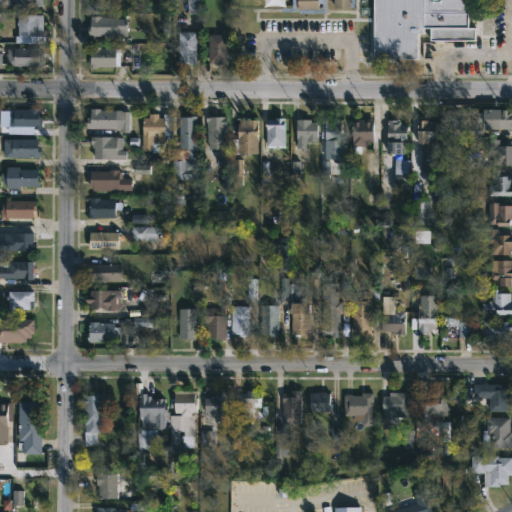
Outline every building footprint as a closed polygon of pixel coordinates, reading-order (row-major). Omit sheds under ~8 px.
[(200,13),(199,0),(186,0),(187,14),(200,13)] [(318,0),(318,8),(296,8),(296,0),(318,0)] [(350,0),(350,9),(333,9),(333,0),(350,0)] [(467,0),(467,27),(474,28),(473,40),(429,40),(430,28),(422,28),(422,34),(417,34),(417,59),(373,59),(373,0),(467,0)] [(42,16),(42,30),(38,30),(38,35),(35,35),(35,38),(21,38),(21,35),(17,35),(17,25),(16,25),(17,14),(42,14),(42,16)] [(100,15),(127,18),(127,36),(87,35),(88,24),(90,24),(90,15),(100,15)] [(224,27),(223,34),(226,34),(225,64),(207,63),(209,26),(224,27)] [(196,32),(196,63),(178,62),(178,50),(175,50),(175,41),(178,41),(178,31),(196,31),(196,32)] [(100,46),(100,47),(116,47),(116,52),(118,52),(118,64),(115,64),(115,66),(88,67),(90,46),(100,46)] [(39,65),(7,65),(7,48),(39,47),(39,65)] [(39,108),(39,116),(41,116),(40,129),(7,127),(8,118),(6,118),(8,109),(39,108)] [(100,108),(100,109),(129,111),(128,132),(120,132),(120,128),(113,128),(113,134),(91,134),(91,128),(86,128),(86,117),(89,117),(89,108),(100,108)] [(501,108),(511,108),(511,128),(484,128),(484,121),(481,121),(481,135),(462,134),(462,119),(480,119),(480,113),(484,113),(484,108),(501,108)] [(158,113),(158,117),(163,117),(163,113),(169,113),(169,126),(164,126),(163,142),(152,142),(152,150),(141,150),(142,117),(148,117),(148,113),(158,113)] [(215,114),(215,116),(226,116),(224,148),(206,148),(206,121),(205,121),(205,114),(215,114)] [(195,148),(195,159),(197,159),(197,169),(191,169),(191,184),(181,184),(181,189),(174,189),(174,182),(180,182),(180,179),(172,179),(172,165),(170,165),(170,147),(178,147),(178,116),(197,115),(197,148),(195,148)] [(284,117),(285,146),(266,145),(266,124),(272,124),(272,117),(284,117)] [(338,118),(338,121),(341,121),(341,136),(344,136),(344,144),(327,144),(327,141),(325,141),(325,118),(338,118)] [(231,154),(231,138),(237,138),(237,123),(239,123),(239,119),(258,119),(257,153),(231,154)] [(311,119),(311,121),(317,121),(317,141),(305,141),(305,150),(300,150),(300,148),(296,148),(296,119),(311,119)] [(366,146),(352,146),(352,119),(373,119),(373,142),(367,142),(366,146)] [(399,119),(400,123),(408,123),(407,141),(403,141),(403,153),(386,153),(388,119),(399,119)] [(429,120),(429,121),(436,121),(436,140),(430,140),(430,155),(435,155),(434,163),(421,163),(420,145),(420,142),(417,142),(416,138),(417,119),(429,120)] [(117,136),(117,149),(126,149),(126,159),(93,159),(93,145),(90,145),(90,135),(117,136)] [(37,138),(37,146),(40,146),(40,157),(4,157),(3,139),(37,138)] [(498,145),(511,145),(511,165),(492,165),(492,154),(488,153),(488,139),(498,139),(498,145)] [(409,159),(409,182),(394,182),(395,159),(409,159)] [(18,166),(18,169),(38,169),(38,186),(19,185),(18,188),(5,188),(5,181),(1,181),(1,172),(6,172),(6,166),(18,166)] [(149,166),(135,166),(134,174),(149,174),(149,166)] [(119,169),(119,171),(122,171),(122,178),(132,178),(131,190),(117,190),(113,190),(113,193),(101,193),(101,190),(92,190),(92,188),(88,188),(88,170),(119,169)] [(504,169),(504,175),(511,175),(511,184),(511,195),(489,195),(489,185),(495,185),(495,183),(492,183),(492,169),(504,169)] [(99,198),(115,199),(115,202),(120,202),(120,209),(115,209),(115,217),(87,217),(87,206),(89,206),(90,198),(99,198)] [(35,210),(35,217),(0,217),(0,203),(5,203),(5,200),(36,200),(35,210)] [(431,200),(416,200),(415,224),(430,225),(431,200)] [(496,202),(504,202),(504,205),(511,205),(511,219),(510,219),(510,225),(488,225),(489,202),(496,202)] [(147,223),(148,216),(132,215),(132,223),(147,223)] [(157,226),(156,240),(131,240),(131,226),(157,226)] [(498,228),(498,234),(511,234),(511,249),(510,249),(510,255),(490,254),(490,242),(488,241),(488,228),(498,228)] [(118,240),(118,249),(88,249),(89,231),(118,232),(118,240)] [(33,250),(0,250),(0,233),(33,233),(33,250)] [(275,270),(274,270),(274,253),(276,253),(276,243),(288,244),(287,271),(275,270)] [(511,260),(511,286),(499,286),(499,282),(493,282),(493,280),(491,280),(491,260),(511,260)] [(0,261),(32,261),(32,267),(35,267),(35,272),(33,272),(33,279),(0,278),(0,261)] [(121,281),(88,281),(88,264),(121,264),(121,281)] [(429,279),(429,266),(413,266),(413,279),(429,279)] [(222,309),(221,315),(225,315),(225,340),(206,338),(206,322),(203,322),(203,307),(208,307),(208,304),(219,304),(219,272),(229,272),(228,309),(222,309)] [(349,281),(348,323),(342,323),(342,312),(340,312),(339,337),(321,334),(322,300),(341,301),(341,287),(338,287),(338,281),(349,281)] [(371,301),(371,334),(350,334),(352,304),(350,304),(350,295),(369,295),(369,288),(378,289),(378,302),(371,301)] [(501,289),(501,293),(511,293),(510,300),(511,300),(511,313),(482,313),(482,303),(488,303),(488,301),(492,301),(492,289),(501,289)] [(119,290),(119,295),(124,295),(124,302),(115,302),(115,311),(105,311),(105,308),(89,308),(89,303),(85,303),(85,299),(90,299),(90,290),(119,290)] [(32,292),(33,309),(8,310),(8,300),(5,300),(5,295),(7,295),(8,291),(32,292)] [(395,296),(395,311),(405,311),(405,334),(381,332),(382,295),(395,296)] [(419,334),(417,334),(419,296),(437,295),(436,334),(419,334)] [(314,303),(314,310),(310,310),(309,338),(300,338),(300,336),(294,336),(294,333),(291,333),(290,303),(314,303)] [(278,305),(278,337),(268,337),(268,334),(260,334),(260,310),(259,310),(259,305),(278,305)] [(249,306),(248,336),(231,334),(231,306),(249,306)] [(187,307),(187,308),(196,308),(196,322),(201,322),(201,333),(196,333),(196,338),(178,338),(179,308),(187,307)] [(14,317),(14,319),(33,319),(33,333),(30,333),(30,337),(25,337),(25,342),(0,341),(0,319),(7,319),(7,317),(14,317)] [(152,327),(152,318),(133,317),(133,326),(152,327)] [(458,338),(471,337),(470,322),(459,323),(459,318),(446,318),(446,326),(458,326),(458,338)] [(98,321),(98,323),(114,322),(114,341),(87,342),(86,331),(89,331),(89,322),(98,321)] [(511,321),(511,340),(485,340),(485,337),(475,337),(475,328),(481,328),(481,322),(511,321)] [(511,400),(508,400),(508,411),(489,411),(489,397),(468,397),(468,385),(511,384),(511,400)] [(256,390),(255,393),(261,393),(260,407),(252,407),(252,420),(241,420),(241,407),(239,407),(239,393),(246,393),(246,390),(256,390)] [(301,390),(300,424),(282,424),(282,422),(280,422),(280,416),(282,417),(282,393),(290,393),(290,390),(301,390)] [(185,391),(185,393),(194,393),(194,397),(196,397),(196,412),(191,412),(191,415),(192,415),(192,435),(182,434),(182,430),(178,430),(178,451),(169,451),(169,415),(180,415),(180,412),(173,412),(174,393),(180,393),(180,391),(185,391)] [(372,391),(372,400),(371,400),(371,424),(362,424),(362,420),(353,420),(353,415),(343,415),(344,393),(361,394),(361,391),(372,391)] [(460,405),(460,391),(452,391),(452,405),(460,405)] [(146,393),(146,394),(150,394),(150,397),(163,397),(163,405),(166,405),(166,414),(164,414),(164,427),(161,427),(161,428),(153,427),(153,421),(142,421),(142,415),(137,416),(138,392),(146,393)] [(325,392),(325,393),(329,393),(329,402),(331,402),(331,412),(309,411),(309,400),(308,400),(308,397),(309,397),(309,393),(325,392)] [(395,417),(395,423),(387,422),(387,427),(382,427),(382,396),(395,396),(395,392),(409,393),(408,417),(395,417)] [(447,403),(447,416),(429,414),(429,423),(419,423),(419,392),(449,392),(449,403),(447,403)] [(224,393),(224,421),(214,421),(214,417),(206,417),(206,413),(204,413),(204,398),(209,398),(209,395),(214,395),(214,393),(224,393)] [(101,394),(101,407),(104,407),(104,418),(102,418),(102,426),(98,426),(98,432),(96,432),(96,446),(84,446),(84,409),(83,406),(81,406),(81,396),(101,394)] [(0,401),(7,402),(12,402),(12,421),(7,421),(7,442),(0,441),(0,401)] [(41,439),(41,454),(22,454),(22,440),(18,440),(18,402),(41,402),(41,439)] [(510,428),(510,431),(511,431),(511,448),(483,447),(483,430),(486,431),(487,417),(510,417),(510,428)] [(441,441),(449,441),(449,431),(446,431),(446,425),(441,425),(441,441)] [(402,449),(412,449),(413,428),(403,427),(402,449)] [(156,430),(137,430),(138,449),(156,448),(156,430)] [(214,430),(200,430),(200,444),(213,444),(214,430)] [(274,456),(289,457),(290,434),(275,434),(274,456)] [(498,456),(511,456),(511,475),(508,475),(508,484),(500,484),(500,487),(483,486),(483,473),(471,472),(471,456),(489,457),(489,456),(498,456)] [(116,480),(118,484),(116,484),(116,499),(97,499),(97,484),(95,484),(95,474),(116,473),(116,480)] [(424,488),(431,511),(385,511),(386,511),(385,508),(391,506),(392,509),(416,502),(413,492),(424,488)] [(23,490),(12,490),(12,505),(23,506),(23,490)]
